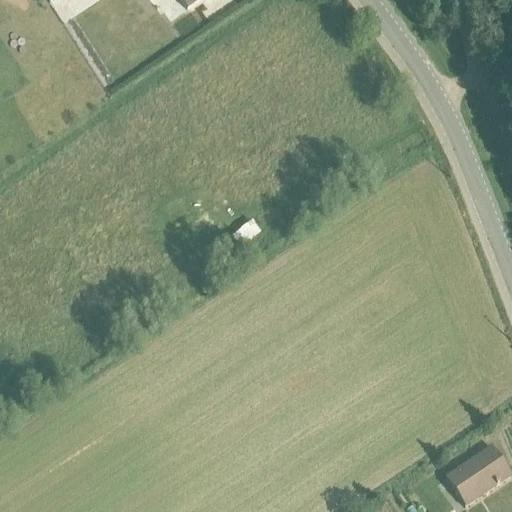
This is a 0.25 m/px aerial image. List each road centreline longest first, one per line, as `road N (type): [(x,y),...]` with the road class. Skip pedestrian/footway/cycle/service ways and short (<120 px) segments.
road 1 (tertiary): [(511,273),(439,97),(370,0)]
road 2 (track): [(453,0),(469,72),(439,97),(494,89)]
